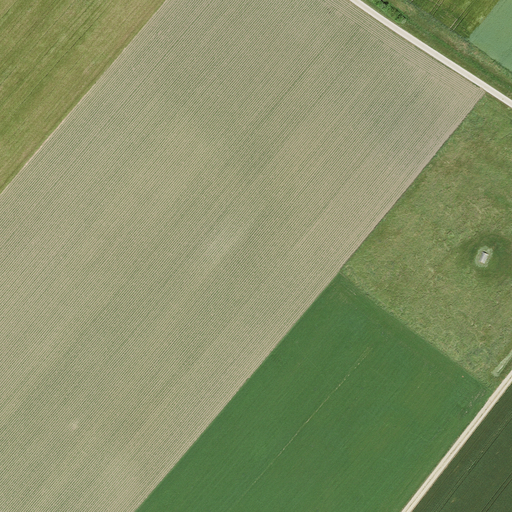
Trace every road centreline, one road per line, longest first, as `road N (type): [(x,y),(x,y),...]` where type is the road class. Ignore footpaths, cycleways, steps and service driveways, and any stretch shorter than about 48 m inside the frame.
road 1 (track): [(359,0),(511,104)]
road 2 (track): [(407,511),(511,376)]
